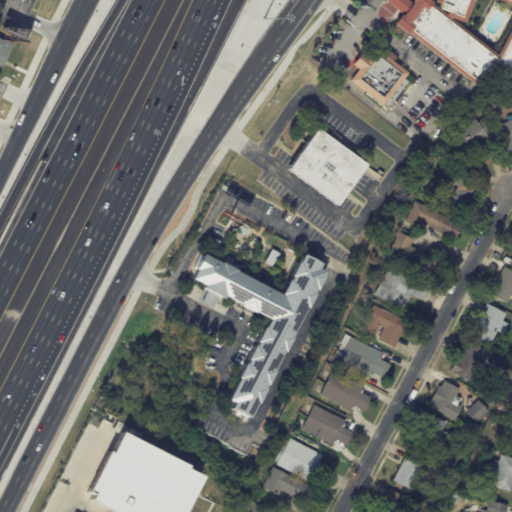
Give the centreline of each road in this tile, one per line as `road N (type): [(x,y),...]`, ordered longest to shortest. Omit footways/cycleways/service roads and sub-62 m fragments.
road 1 (secondary): [(4,511),(129,269),(277,48)]
road 2 (motorway): [(0,420),(207,0)]
road 3 (residential): [(511,187),(339,511)]
road 4 (motorway): [(146,0),(0,283)]
road 5 (motorway): [(122,0),(0,221)]
road 6 (secondary): [(84,0),(0,172)]
